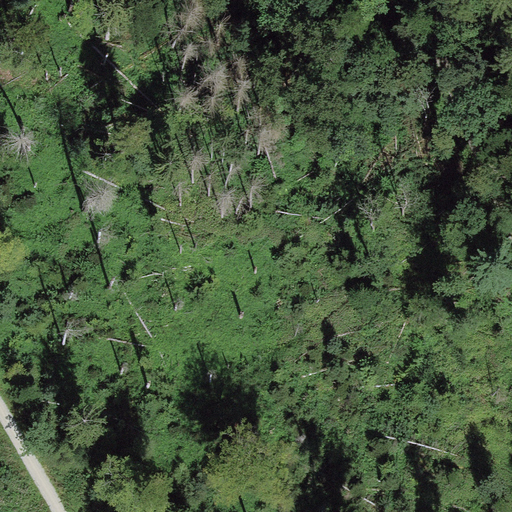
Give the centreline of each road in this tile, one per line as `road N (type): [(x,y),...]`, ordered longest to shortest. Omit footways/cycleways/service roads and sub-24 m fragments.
road 1 (track): [(414,0),(511,223)]
road 2 (track): [(0,400),(63,511)]
